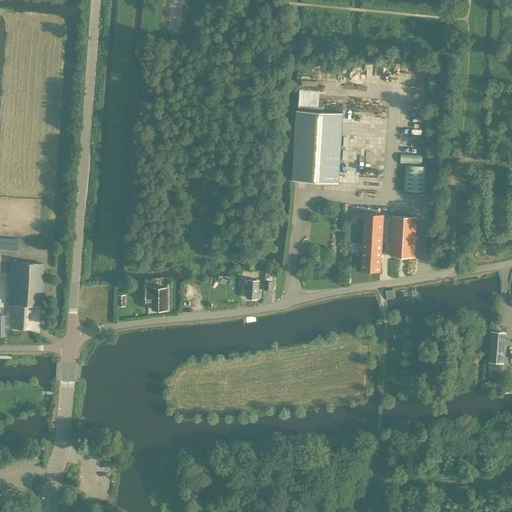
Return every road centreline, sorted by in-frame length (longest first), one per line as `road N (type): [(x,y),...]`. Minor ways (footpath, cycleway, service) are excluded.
road 1 (tertiary): [(69,339),(96,0)]
road 2 (unclassified): [(379,285),(69,339)]
road 3 (tertiary): [(45,511),(63,432),(69,339)]
